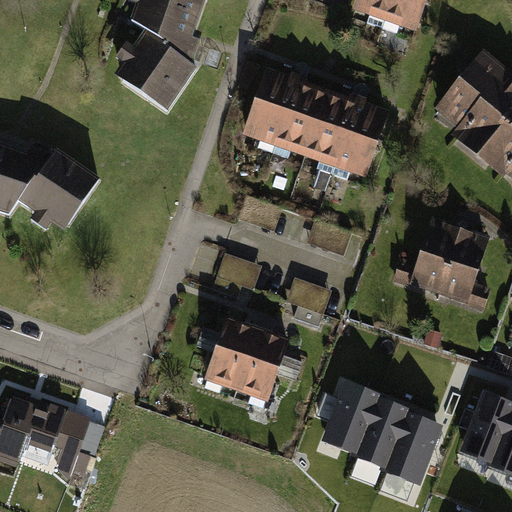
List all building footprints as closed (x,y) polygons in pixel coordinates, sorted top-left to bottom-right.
[(205,0),(149,0),(147,8),(139,5),(133,22),(147,32),(135,49),(142,55),(124,82),(168,112),(197,69),(192,66),(200,42),(193,39),(205,0)] [(360,0),(357,9),(415,31),(426,0),(360,0)] [(511,76),(487,56),(435,117),(511,181),(511,76)] [(269,73),(249,133),(368,174),(388,114),(359,104),(299,83),(269,73)] [(0,146),(0,212),(10,216),(20,202),(37,214),(42,207),(69,225),(100,181),(57,152),(54,157),(29,149),(27,155),(0,146)] [(274,231),(283,208),(247,194),(238,217),(274,231)] [(417,264),(409,286),(469,306),(477,284),(492,237),(432,217),(417,264)] [(351,234),(316,221),(308,242),(342,256),(351,234)] [(261,267),(225,255),(214,290),(237,297),(240,286),(253,290),(261,267)] [(409,286),(417,264),(402,259),(394,281),(409,286)] [(331,292),(296,280),(288,302),(299,306),(295,318),(319,326),(331,292)] [(492,290),(477,284),(469,306),(484,311),(492,290)] [(228,324),(208,380),(266,401),(286,345),(228,324)] [(442,335),(429,331),(424,344),(438,349),(442,335)] [(323,444),(353,455),(352,459),(380,470),(378,474),(421,490),(445,427),(409,414),(410,411),(381,400),(382,397),(347,383),(323,444)] [(483,395),(460,454),(489,465),(487,468),(511,477),(511,406),(505,404),(483,395)] [(50,466),(58,445),(71,411),(52,404),(50,410),(35,404),(15,396),(0,434),(0,473),(14,479),(23,456),(50,466)] [(93,419),(71,411),(58,445),(64,448),(55,473),(68,485),(91,423),(93,419)] [(106,428),(91,423),(68,485),(86,491),(98,459),(95,458),(106,428)]
